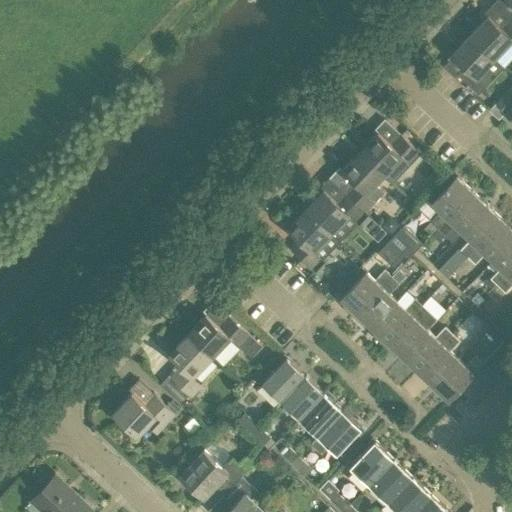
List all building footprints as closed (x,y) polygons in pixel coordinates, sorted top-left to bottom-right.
[(488,16),(470,35),(493,57),(511,37),(511,36),(511,18),(508,15),(498,25),(488,16)] [(478,91),(487,81),(478,72),(493,57),(470,35),(452,53),(465,66),(462,69),(474,80),(470,84),(478,91)] [(506,113),(511,106),(511,83),(494,102),(496,103),(490,108),(499,116),(504,112),(506,113)] [(401,132),(389,144),(378,133),(360,151),(384,174),(385,173),(393,181),(421,151),(401,132)] [(376,183),(384,174),(360,151),(343,170),(353,179),(343,189),(365,210),(384,191),(376,183)] [(437,227),(472,190),(457,175),(431,202),(439,210),(430,220),(437,227)] [(334,199),(324,189),(306,208),(329,231),(347,212),(359,223),(369,213),(365,210),(343,189),(334,199)] [(461,231),(487,204),(472,190),(437,227),(445,234),(454,224),(461,231)] [(468,255),(502,219),(487,204),(461,231),(469,239),(460,248),(468,255)] [(329,231),(306,208),(288,227),(300,238),(291,248),(314,271),(325,260),(313,248),(329,231)] [(492,260),(511,238),(511,228),(502,219),(468,255),(475,262),(484,253),(492,260)] [(404,223),(395,233),(408,245),(417,236),(404,223)] [(386,243),(399,255),(403,251),(408,245),(395,233),(386,243)] [(498,284),(511,268),(511,238),(492,260),(499,267),(490,277),(498,284)] [(341,297),(346,302),(343,305),(353,315),(392,275),(385,268),(374,279),(366,271),(341,297)] [(511,268),(498,284),(505,291),(511,283),(511,268)] [(367,322),(371,326),(396,300),(389,293),(400,282),(392,275),(353,315),(364,325),(367,322)] [(385,342),(422,303),(415,296),(404,307),(396,300),(371,326),(376,331),(373,334),(383,344),(385,342)] [(402,355),(427,329),(437,318),(422,303),(385,342),(383,344),(394,354),(397,351),(402,355)] [(187,333),(212,357),(230,337),(251,356),(261,345),(227,313),(217,323),(206,313),(187,333)] [(417,370),(452,332),(445,325),(434,336),(427,329),(402,355),(417,370)] [(432,384),(457,357),(449,350),(460,339),(452,332),(417,370),(432,384)] [(194,376),(212,357),(187,333),(168,354),(178,363),(168,374),(192,396),(203,384),(194,376)] [(494,350),(511,367),(511,349),(502,341),(494,350)] [(503,377),(511,367),(494,350),(485,359),(503,377)] [(447,399),(459,387),(468,377),(476,368),(483,361),(475,354),(465,365),(457,357),(432,384),(447,399)] [(281,400),(305,375),(285,356),(261,382),(281,400)] [(495,386),(503,377),(485,359),(483,361),(476,368),(495,386)] [(486,395),(495,386),(476,368),(468,377),(486,395)] [(299,418),(323,392),(305,375),(281,400),(299,418)] [(477,404),(486,395),(468,377),(459,387),(477,404)] [(145,403),(132,391),(112,411),(137,435),(148,424),(156,432),(181,407),(172,398),(166,404),(155,393),(145,403)] [(318,435),(341,410),(323,392),(299,418),(317,434),(318,435)] [(318,435),(317,434),(311,441),(319,449),(323,448),(327,444),(337,453),(361,428),(341,410),(318,435)] [(251,431),(258,424),(244,411),(238,419),(251,431)] [(258,424),(251,431),(264,443),(270,436),(258,424)] [(370,484),(394,458),(374,439),(349,464),(370,484)] [(292,462),(299,455),(286,442),(279,449),(292,462)] [(226,491),(241,474),(246,469),(232,456),(222,467),(203,449),(179,476),(203,498),(217,483),(226,491)] [(299,455),(292,462),(316,485),(329,472),(312,467),(299,455)] [(388,501),(412,476),(394,458),(370,484),(388,501)] [(88,511),(92,508),(56,473),(32,498),(46,511),(88,511)] [(263,511),(265,510),(253,499),(260,492),(241,474),(226,491),(226,492),(224,495),(233,504),(226,511),(263,511)] [(399,511),(412,511),(431,493),(412,476),(388,501),(399,511)] [(281,483),(274,495),(284,501),(291,489),(281,483)] [(344,511),(351,504),(337,491),(330,498),(344,511)] [(447,505),(445,507),(431,493),(412,511),(447,511),(451,509),(447,505)]
